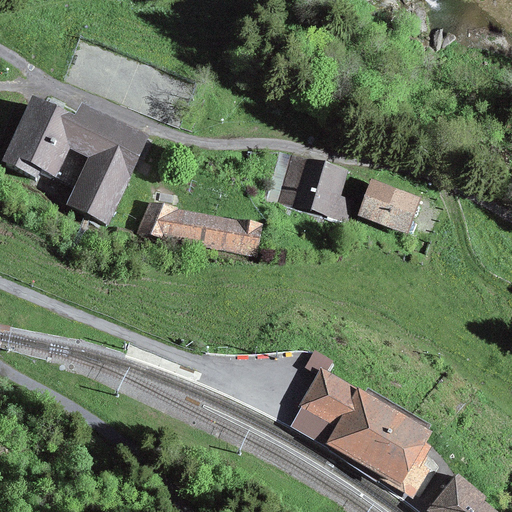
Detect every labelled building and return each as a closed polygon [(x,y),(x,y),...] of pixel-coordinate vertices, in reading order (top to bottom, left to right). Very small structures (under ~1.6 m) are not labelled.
[(35,106),(6,167),(37,182),(40,175),(59,183),(78,193),(78,194),(69,212),(105,229),(145,146),(83,117),(78,127),(35,106)] [(342,176),(281,157),(268,202),(343,224),(349,205),(334,201),(342,176)] [(418,205),(374,188),(363,217),(407,234),(418,205)] [(152,207),(140,235),(256,258),(261,228),(152,207)] [(432,428),(322,366),(299,406),(301,407),(334,426),(325,441),(387,477),(385,481),(414,497),(435,460),(426,455),(432,443),(426,439),(432,428)] [(334,426),(301,407),(290,426),(323,444),(325,441),(334,426)] [(487,495),(458,471),(426,509),(429,511),(498,511),(483,499),(487,495)]
